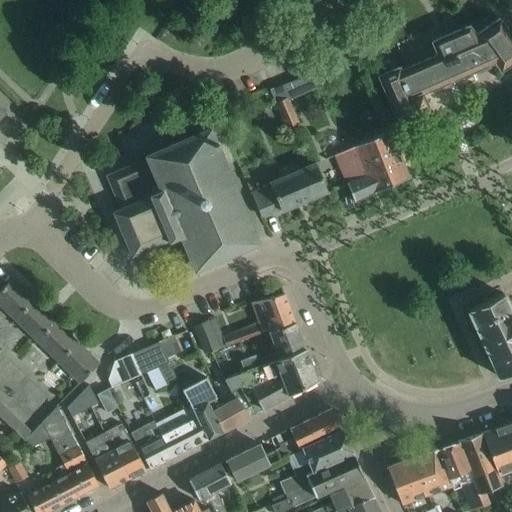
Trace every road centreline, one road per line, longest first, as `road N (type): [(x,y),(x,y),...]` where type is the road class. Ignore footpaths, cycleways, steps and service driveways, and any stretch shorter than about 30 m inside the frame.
road 1 (residential): [(30,225),(142,52),(222,68),(374,0)]
road 2 (residential): [(295,259),(130,308),(99,295),(30,225)]
road 3 (unclassified): [(102,511),(350,383)]
road 4 (unclassified): [(295,259),(511,160)]
road 5 (unclassified): [(511,392),(419,414),(350,383)]
road 6 (residential): [(350,383),(396,511)]
road 7 (unclassified): [(350,383),(295,259)]
